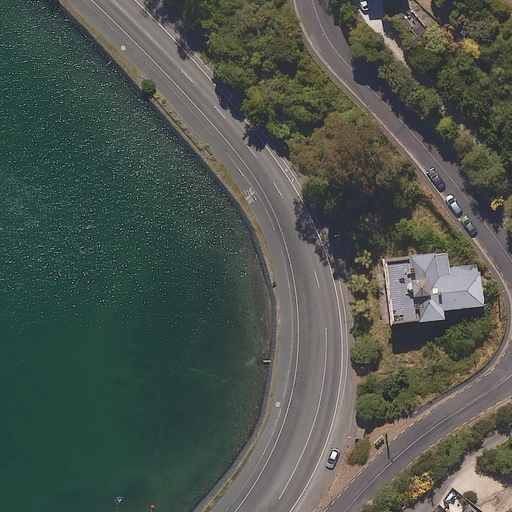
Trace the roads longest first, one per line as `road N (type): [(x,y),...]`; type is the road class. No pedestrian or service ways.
road 1 (secondary): [(125,0),(239,115),(317,253),(326,373),(299,465),(271,511)]
road 2 (residential): [(312,0),(338,53),(511,260)]
road 3 (residential): [(511,375),(409,446),(347,511)]
